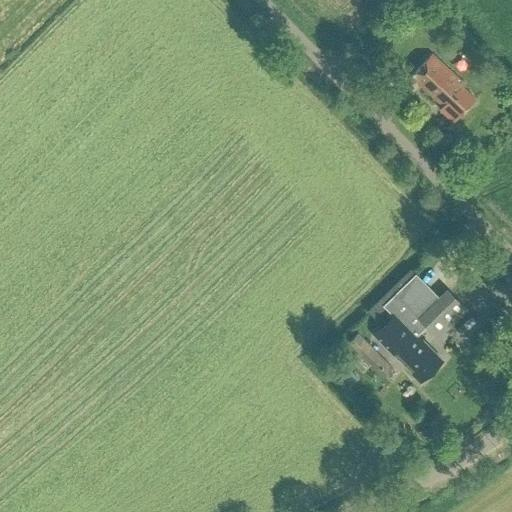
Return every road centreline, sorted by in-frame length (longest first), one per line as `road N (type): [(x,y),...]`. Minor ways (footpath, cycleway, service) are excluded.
road 1 (unclassified): [(511,254),(261,0)]
road 2 (unclassified): [(356,511),(511,424)]
